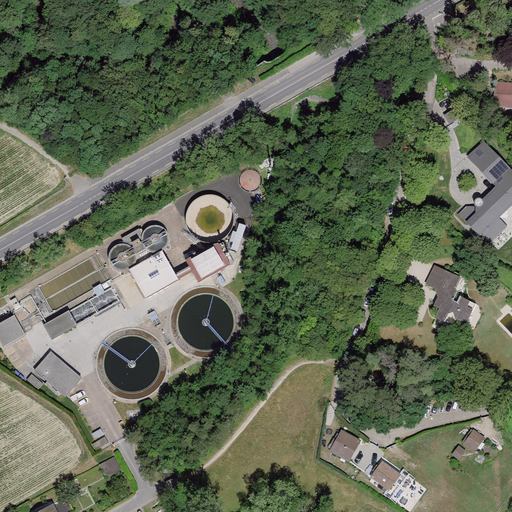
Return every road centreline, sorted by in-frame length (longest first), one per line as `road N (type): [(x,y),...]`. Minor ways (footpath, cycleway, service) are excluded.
road 1 (residential): [(430,5),(426,102),(378,283),(339,384),(342,405),(378,437),(497,406)]
road 2 (primary): [(0,249),(430,5)]
road 3 (track): [(176,482),(216,456),(292,364),(346,361)]
